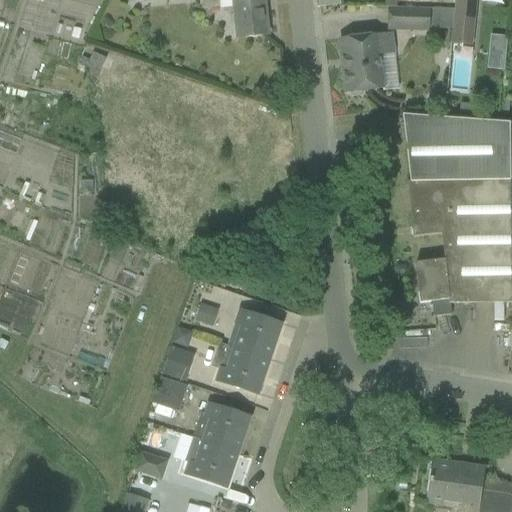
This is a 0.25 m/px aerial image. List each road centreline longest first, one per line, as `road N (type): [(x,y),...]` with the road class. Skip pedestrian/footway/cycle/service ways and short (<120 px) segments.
road 1 (residential): [(339,338),(298,0)]
road 2 (unclassified): [(271,511),(263,483),(307,354),(339,338)]
road 3 (track): [(0,379),(117,481),(108,511)]
road 4 (unclassified): [(511,394),(347,373)]
road 5 (residential): [(355,511),(347,373)]
